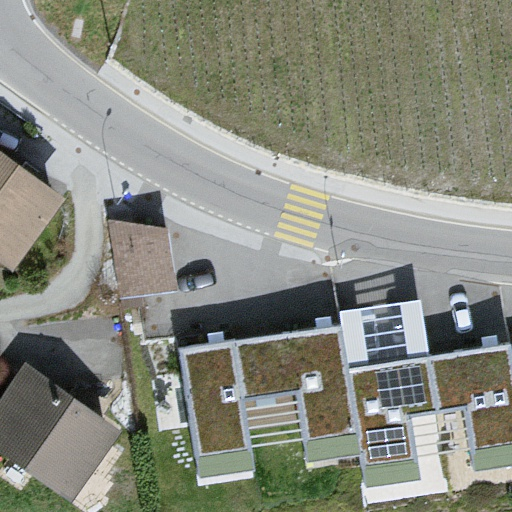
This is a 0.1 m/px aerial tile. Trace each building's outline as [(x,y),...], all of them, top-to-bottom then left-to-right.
[(65,199),(0,152),(0,256),(15,267),(65,199)] [(168,227),(108,218),(118,296),(176,289),(168,227)] [(338,322),(177,348),(193,449),(246,440),(238,395),(297,386),(304,431),(355,423),(346,372),(338,322)] [(506,345),(346,372),(355,423),(362,469),(417,460),(410,415),(467,405),(475,450),(511,443),(511,380),(509,360),(506,345)] [(118,427),(23,359),(0,391),(0,440),(71,492),(118,427)]
